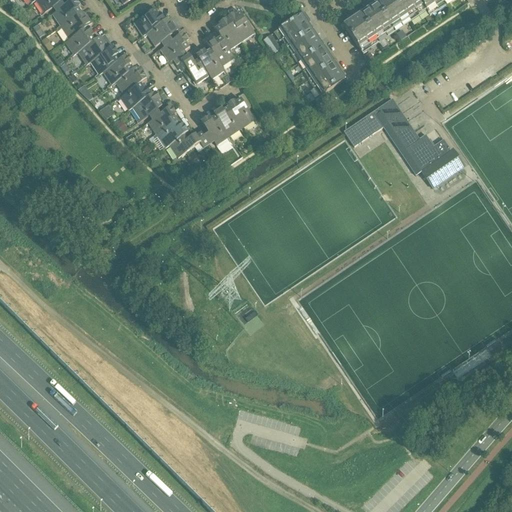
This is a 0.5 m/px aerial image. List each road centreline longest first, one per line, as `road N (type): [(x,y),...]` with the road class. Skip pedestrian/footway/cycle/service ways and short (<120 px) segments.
road 1 (motorway): [(175,511),(0,344)]
road 2 (residential): [(238,90),(194,116),(113,25)]
road 3 (motorway): [(123,511),(0,390)]
road 4 (tertiary): [(427,511),(511,414)]
road 5 (unknown): [(421,468),(511,385)]
